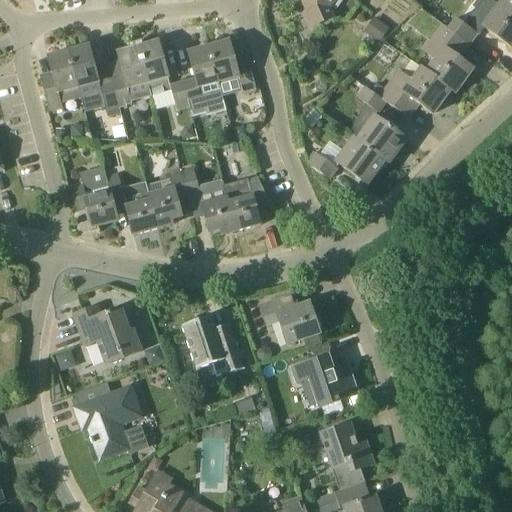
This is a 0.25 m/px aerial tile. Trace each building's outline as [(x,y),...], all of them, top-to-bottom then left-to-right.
[(351,0),(302,0),(314,26),(310,28),(311,29),(332,19),(328,9),(334,0),(350,0),(351,1),(351,0)] [(481,0),(465,25),(476,32),(495,3),(490,0),(481,0)] [(511,0),(503,0),(500,5),(511,13),(511,0)] [(511,46),(511,13),(500,5),(483,28),(511,49),(511,46)] [(427,74),(450,90),(450,91),(455,95),(473,70),(459,60),(469,46),(469,45),(448,31),(442,26),(421,11),(405,25),(430,43),(423,51),(436,61),(428,73),(427,74)] [(364,33),(379,44),(390,30),(374,18),(364,33)] [(448,31),(469,45),(477,35),(456,21),(448,31)] [(184,82),(170,86),(158,42),(138,48),(148,84),(148,86),(152,98),(171,93),(175,106),(177,112),(190,109),(184,82)] [(249,66),(236,69),(229,42),(209,47),(219,83),(222,93),(223,98),(243,93),(243,94),(256,90),(249,66)] [(99,87),(89,47),(68,52),(81,100),(84,112),(104,107),(105,111),(119,107),(113,84),(99,87)] [(209,47),(188,53),(196,80),(184,82),(190,109),(192,114),(225,106),(223,98),(222,93),(219,83),(209,47)] [(119,107),(132,104),(128,92),(148,86),(148,84),(138,48),(118,54),(125,81),(113,84),(119,107)] [(81,100),(68,52),(48,58),(55,85),(43,88),(41,77),(40,78),(49,113),(63,109),(61,104),(81,100)] [(450,90),(427,74),(428,73),(422,69),(422,70),(411,62),(402,75),(400,73),(381,100),(387,104),(408,119),(418,105),(433,116),(450,91),(450,90)] [(376,84),(371,92),(381,100),(386,92),(376,84)] [(381,100),(364,88),(356,99),(379,115),(387,104),(381,100)] [(375,118),(358,141),(357,142),(390,165),(407,141),(375,118)] [(184,129),(181,135),(183,142),(195,139),(192,126),(184,129)] [(233,130),(236,141),(247,138),(244,127),(233,130)] [(65,140),(65,131),(56,130),(56,139),(65,140)] [(226,143),(233,141),(231,133),(223,135),(226,143)] [(354,138),(335,163),(340,167),(368,187),(385,163),(389,166),(390,165),(357,142),(358,141),(354,138)] [(246,151),(243,143),(230,147),(233,155),(246,151)] [(337,170),(313,152),(308,159),(312,168),(330,181),(337,170)] [(193,170),(181,173),(188,197),(200,193),(193,170)] [(173,190),(149,196),(150,202),(158,231),(171,227),(169,221),(182,219),(177,200),(188,197),(181,173),(169,176),(170,181),(173,190)] [(118,175),(105,178),(106,183),(109,193),(110,193),(113,203),(113,205),(126,202),(118,175)] [(247,184),(251,197),(228,203),(227,203),(235,233),(261,226),(256,207),(268,204),(258,181),(247,184)] [(109,193),(106,183),(82,189),(81,186),(70,189),(77,213),(87,210),(93,229),(118,223),(113,203),(110,193),(109,193)] [(228,203),(227,198),(202,205),(210,235),(230,229),(231,234),(235,233),(227,203),(228,203)] [(158,231),(150,202),(125,208),(134,237),(158,231)] [(309,304),(298,308),(294,296),(260,307),(268,327),(279,323),(287,346),(301,342),(320,335),(309,304)] [(133,331),(130,332),(121,309),(98,317),(95,308),(73,316),(85,348),(97,343),(105,366),(142,352),(133,331)] [(236,345),(230,326),(211,332),(207,319),(182,327),(188,346),(196,370),(212,364),(217,378),(244,369),(236,345)] [(326,345),(310,351),(313,358),(329,353),(326,345)] [(259,349),(256,355),(258,361),(264,363),(269,361),(272,356),(270,350),(265,347),(259,349)] [(150,369),(165,363),(159,348),(144,353),(150,369)] [(58,357),(61,370),(73,367),(70,354),(58,357)] [(352,379),(349,380),(340,354),(292,371),(297,385),(309,381),(319,410),(358,396),(352,379)] [(131,389),(74,410),(79,423),(85,421),(92,439),(90,440),(92,445),(94,445),(98,456),(112,450),(115,456),(128,451),(130,455),(146,449),(145,443),(142,435),(139,429),(123,435),(120,426),(141,419),(131,389)] [(251,398),(235,404),(239,417),(255,411),(251,398)] [(270,414),(260,417),(263,426),(272,423),(270,414)] [(351,424),(320,435),(333,472),(340,492),(365,484),(361,471),(374,467),(366,442),(358,445),(351,424)] [(306,430),(288,435),(294,453),(312,448),(306,430)] [(149,468),(157,473),(158,471),(162,462),(155,458),(149,468)] [(158,471),(152,480),(144,493),(137,490),(130,503),(137,507),(134,511),(203,511),(181,500),(182,497),(162,486),(168,476),(158,471)] [(334,494),(322,498),(326,511),(335,511),(340,511),(344,509),(345,511),(379,511),(375,497),(370,498),(365,484),(340,492),(334,494)] [(306,511),(302,501),(302,498),(281,505),(282,508),(283,511),(306,511)]
